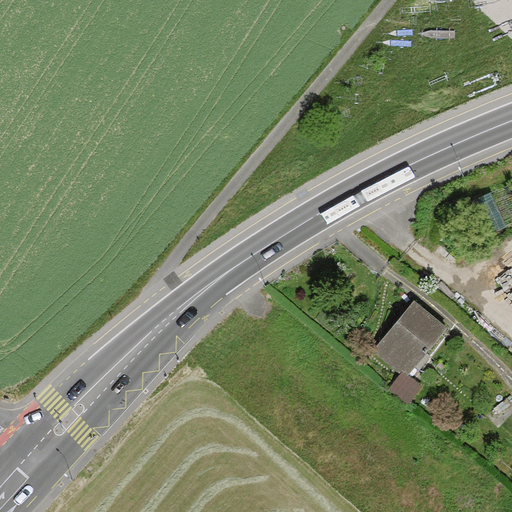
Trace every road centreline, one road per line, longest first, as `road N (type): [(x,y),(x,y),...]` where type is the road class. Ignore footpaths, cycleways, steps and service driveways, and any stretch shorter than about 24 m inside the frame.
road 1 (secondary): [(511,121),(404,167),(253,255),(133,351),(38,451)]
road 2 (track): [(508,511),(470,472),(223,276)]
road 3 (track): [(353,195),(511,331)]
